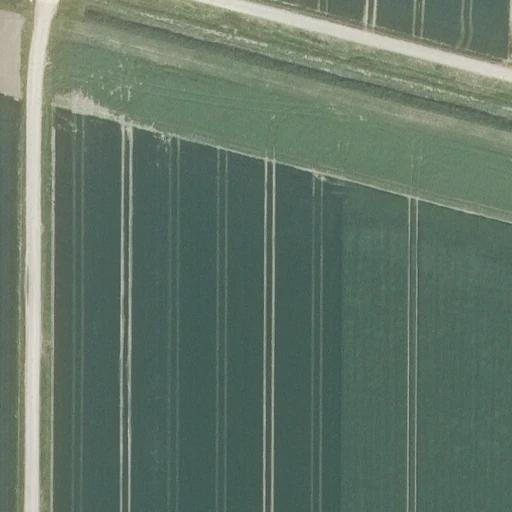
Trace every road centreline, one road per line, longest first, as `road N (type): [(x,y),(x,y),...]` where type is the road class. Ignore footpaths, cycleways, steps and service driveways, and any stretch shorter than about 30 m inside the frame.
road 1 (unclassified): [(32,511),(34,79),(46,0)]
road 2 (unclassified): [(511,79),(200,0)]
